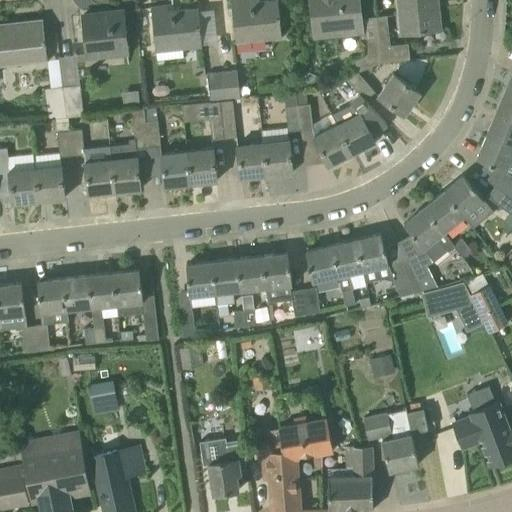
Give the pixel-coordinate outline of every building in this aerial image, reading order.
[(282,37),(277,0),(273,0),(253,2),(252,0),(230,0),(236,42),(282,37)] [(358,0),(310,0),(314,38),(362,32),(358,0)] [(395,0),(399,33),(439,29),(437,7),(433,7),(432,0),(395,0)] [(202,46),(197,8),(173,11),(173,5),(151,7),(156,51),(202,46)] [(127,54),(123,10),(83,15),(85,41),(73,42),(75,61),(92,59),(92,58),(127,54)] [(377,16),(379,39),(381,62),(409,59),(407,43),(390,45),(386,15),(377,16)] [(20,27),(0,28),(0,65),(46,60),(46,62),(47,61),(42,20),(19,22),(20,27)] [(381,62),(379,39),(362,40),(363,54),(351,60),(357,73),(358,72),(381,62)] [(225,100),(232,99),(240,98),(237,70),(222,72),(225,100)] [(220,100),(225,100),(222,72),(207,74),(210,101),(220,100)] [(358,72),(357,73),(346,78),(360,94),(365,100),(374,91),(358,72)] [(308,73),(304,84),(315,88),(319,77),(308,73)] [(420,93),(393,74),(377,95),(405,115),(420,93)] [(62,86),(66,118),(68,117),(83,116),(79,84),(62,86)] [(47,120),(55,119),(66,118),(62,86),(44,87),(47,120)] [(496,111),(511,117),(511,90),(506,88),(496,111)] [(285,106),(297,104),(296,91),(283,93),(285,106)] [(365,100),(360,94),(350,103),(352,105),(332,115),(337,124),(352,154),(375,142),(371,135),(385,123),(365,100)] [(232,99),(225,100),(220,100),(224,138),(236,137),(232,99)] [(220,100),(210,101),(182,105),(183,122),(209,119),(211,139),(224,138),(220,100)] [(297,104),(300,130),(313,128),(310,103),(297,104)] [(285,106),(287,131),(300,130),(297,104),(285,106)] [(111,158),(114,192),(141,189),(136,148),(148,147),(145,121),(144,109),(131,110),(134,138),(129,138),(128,143),(109,145),(110,158),(111,158)] [(486,134),(511,144),(511,117),(496,111),(486,134)] [(68,117),(66,118),(55,119),(57,131),(69,130),(68,117)] [(145,121),(148,147),(160,145),(157,120),(145,121)] [(329,166),(352,154),(337,124),(313,136),(329,166)] [(69,130),(72,155),(84,154),(82,128),(69,130)] [(59,156),(72,155),(69,130),(57,131),(59,156)] [(489,164),(505,171),(506,170),(511,155),(511,144),(486,134),(476,158),(489,163),(489,164)] [(292,172),(289,139),(263,142),(266,175),(292,172)] [(240,178),(266,175),(263,142),(237,145),(240,178)] [(7,147),(0,148),(0,179),(10,179),(12,203),(38,200),(35,167),(34,167),(33,153),(8,156),(7,147)] [(187,150),(190,183),(216,181),(213,147),(187,150)] [(164,186),(190,183),(187,150),(161,153),(164,186)] [(88,195),(114,192),(111,158),(110,158),(85,161),(88,195)] [(65,197),(61,164),(35,167),(38,200),(65,197)] [(505,171),(495,185),(511,198),(511,174),(506,170),(505,171)] [(443,191),(463,216),(484,199),(472,185),(463,175),(443,191)] [(511,213),(511,198),(495,185),(488,195),(511,213)] [(424,207),(444,232),(463,216),(443,191),(424,207)] [(433,261),(447,251),(436,237),(444,232),(424,207),(403,223),(419,243),(403,252),(422,290),(437,286),(426,265),(433,261)] [(356,239),(362,270),(364,281),(382,277),(393,280),(399,296),(422,290),(403,252),(386,261),(381,233),(356,239)] [(453,244),(454,245),(463,256),(471,250),(461,238),(453,244)] [(347,273),(362,270),(356,239),(331,245),(338,275),(341,290),(351,288),(347,273)] [(312,281),(338,275),(331,245),(306,250),(309,264),(308,264),(312,281)] [(307,314),(303,289),(290,291),(289,284),(292,284),(290,266),(289,266),(288,252),(262,255),(265,287),(267,302),(291,299),(294,316),(307,314)] [(237,258),(240,290),(250,289),(265,287),(262,255),(237,258)] [(212,261),(215,293),(217,316),(228,315),(227,302),(233,302),(232,291),(240,290),(237,258),(212,261)] [(215,293),(212,261),(186,264),(187,277),(189,296),(215,293)] [(142,313),(145,339),(145,340),(158,339),(154,294),(142,296),(141,283),(140,283),(139,269),(113,272),(116,304),(118,316),(142,313)] [(88,275),(91,306),(94,327),(95,343),(106,341),(101,305),(116,304),(113,272),(88,275)] [(470,296),(489,333),(509,322),(490,284),(488,285),(482,273),(464,280),(470,294),(470,296)] [(66,309),(91,306),(88,275),(63,278),(66,309)] [(38,294),(40,312),(66,309),(63,278),(37,280),(39,294),(38,294)] [(0,316),(25,314),(23,296),(21,282),(0,284),(0,316)] [(303,289),(307,314),(319,311),(316,286),(303,289)] [(429,314),(447,310),(441,286),(423,291),(429,314)] [(355,303),(351,288),(341,290),(345,306),(355,303)] [(254,308),(252,294),(242,295),(244,310),(252,308),(254,308)] [(361,307),(370,305),(369,297),(359,299),(361,307)] [(254,324),(252,308),(243,310),(245,326),(254,324)] [(245,326),(243,310),(233,311),(235,327),(245,326)] [(182,337),(195,335),(192,311),(179,312),(182,337)] [(41,324),(34,325),(37,350),(50,349),(49,348),(46,323),(41,324)] [(37,350),(34,325),(22,326),(24,352),(37,350)] [(95,343),(94,327),(84,328),(85,344),(95,343)] [(322,327),(288,329),(289,350),(323,349),(322,327)] [(215,339),(217,356),(226,355),(223,338),(215,339)] [(179,368),(188,366),(201,365),(198,344),(185,346),(177,348),(179,368)] [(395,372),(390,354),(369,358),(373,377),(395,372)] [(268,376),(253,376),(253,388),(268,388),(268,376)] [(118,408),(112,380),(90,384),(95,412),(118,408)] [(473,417),(453,424),(461,447),(482,439),(492,465),(511,457),(511,424),(507,427),(497,402),(471,411),(473,417)] [(411,432),(407,413),(406,409),(387,413),(387,412),(363,418),(368,439),(381,436),(389,471),(418,464),(411,432)] [(407,413),(411,432),(427,429),(423,409),(407,413)] [(274,498),(274,511),(296,511),(292,457),(333,449),(327,418),(278,427),(284,456),(262,458),(264,477),(269,477),(271,498),(274,498)] [(90,490),(79,429),(19,440),(23,462),(25,473),(31,501),(39,500),(41,511),(68,511),(68,510),(72,509),(69,494),(90,490)] [(240,474),(238,459),(246,458),(243,438),(226,441),(226,437),(200,441),(203,465),(209,464),(214,494),(217,493),(218,495),(226,494),(226,492),(239,490),(236,474),(240,474)] [(140,446),(93,456),(105,511),(131,511),(124,478),(145,473),(140,446)] [(371,447),(352,447),(345,447),(346,467),(353,467),(353,480),(328,480),(329,511),(373,509),(371,447)] [(25,473),(23,462),(0,466),(0,505),(29,500),(29,501),(31,501),(25,473)]
